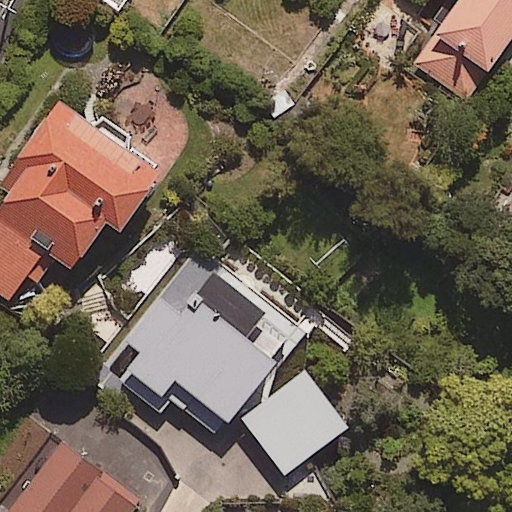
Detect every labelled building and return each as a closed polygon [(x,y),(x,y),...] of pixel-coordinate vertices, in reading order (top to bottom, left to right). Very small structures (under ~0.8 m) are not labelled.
[(124,0),(101,0),(116,11),(124,0)] [(511,29),(511,0),(456,0),(412,65),(464,100),(511,29)] [(154,174),(49,101),(3,166),(18,177),(0,201),(0,296),(6,301),(39,254),(65,272),(98,225),(111,234),(154,174)] [(215,435),(301,320),(212,254),(116,382),(161,415),(170,402),(215,435)] [(303,373),(239,423),(281,477),(345,427),(303,373)] [(128,511),(136,502),(54,441),(0,511),(128,511)]
